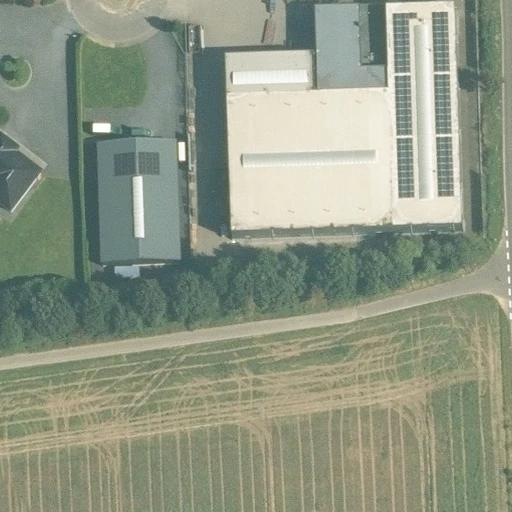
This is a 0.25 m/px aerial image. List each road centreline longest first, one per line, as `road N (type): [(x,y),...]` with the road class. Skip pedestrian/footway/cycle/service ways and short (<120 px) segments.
road 1 (track): [(0,389),(511,317)]
road 2 (unknown): [(151,33),(319,17)]
road 3 (residential): [(80,0),(88,41),(115,57),(144,46),(153,19),(146,0)]
road 4 (unknown): [(60,46),(49,188)]
